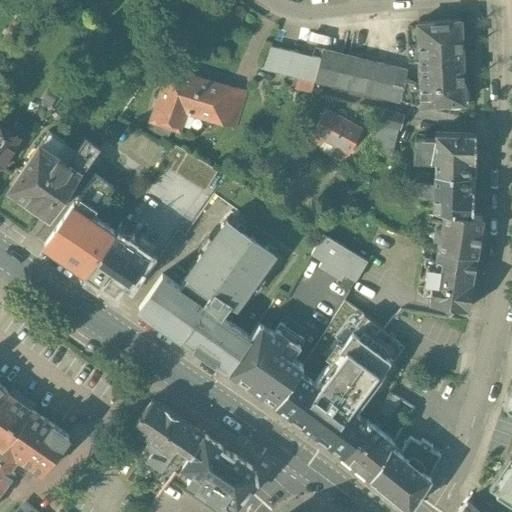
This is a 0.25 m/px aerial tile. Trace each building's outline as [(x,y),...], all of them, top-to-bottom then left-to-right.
[(460,20),(417,22),(420,84),(420,85),(421,104),(421,105),(447,103),(451,105),(456,106),(460,105),(464,102),(466,98),(467,93),(466,89),(463,85),(460,20)] [(321,59),(269,46),(261,68),(315,81),(321,59)] [(407,72),(323,50),(321,59),(315,81),(400,102),(401,99),(406,80),(407,72)] [(212,85),(168,71),(159,100),(157,99),(149,121),(178,132),(184,112),(220,124),(228,101),(224,100),(228,88),(212,83),(212,85)] [(420,84),(406,80),(401,99),(406,102),(413,104),(421,104),(420,85),(420,84)] [(362,132),(325,109),(316,126),(309,138),(310,139),(321,145),(324,140),(348,155),(362,132)] [(402,115),(384,110),(378,123),(397,128),(399,129),(402,115)] [(306,121),(297,137),(307,143),(310,139),(309,138),(316,126),(306,121)] [(397,128),(378,123),(373,134),(394,140),(397,128)] [(19,139),(0,125),(0,166),(2,168),(15,149),(13,148),(19,139)] [(66,164),(55,156),(64,143),(50,132),(10,189),(26,200),(25,201),(41,212),(41,211),(50,217),(80,175),(99,148),(85,138),(66,164)] [(476,134),(436,133),(435,139),(415,138),(415,147),(415,163),(434,163),(434,173),(476,175),(476,158),(475,158),(476,134)] [(394,140),(373,134),(364,151),(392,157),(392,156),(390,156),(394,140)] [(219,172),(207,164),(193,184),(205,192),(219,172)] [(476,175),(434,173),(434,181),(414,180),(414,196),(434,197),(434,210),(443,211),(472,215),(473,192),(475,192),(476,175)] [(94,176),(74,205),(73,204),(44,245),(84,274),(114,232),(91,216),(101,201),(103,203),(113,188),(94,176)] [(348,213),(338,208),(332,220),(341,225),(348,213)] [(472,215),(443,211),(440,229),(435,228),(433,241),(438,241),(437,249),(476,255),(478,243),(480,234),(480,233),(482,217),(472,215)] [(275,254),(227,219),(187,274),(236,308),(275,254)] [(341,225),(332,220),(324,235),(333,241),(341,225)] [(148,255),(114,232),(84,274),(114,294),(125,279),(129,282),(148,255)] [(324,235),(323,235),(312,254),(323,261),(320,267),(341,281),(345,275),(355,281),(366,262),(333,241),(324,235)] [(476,255),(437,249),(436,258),(431,257),(429,270),(434,271),(431,288),(471,293),(473,277),(475,268),(474,268),(476,255)] [(387,275),(366,262),(355,281),(336,315),(357,328),(387,275)] [(194,290),(182,281),(178,287),(163,276),(138,310),(155,322),(154,322),(164,329),(164,328),(181,340),(204,307),(204,306),(190,296),(194,290)] [(256,327),(225,305),(218,316),(204,307),(181,340),(193,349),(214,364),(214,363),(226,372),(256,327)] [(274,334),(260,324),(226,373),(275,407),(302,366),(292,359),(303,341),(282,325),(274,334)] [(373,357),(364,372),(370,376),(351,402),(365,412),(371,403),(381,409),(391,394),(409,359),(380,346),(373,357)] [(373,357),(362,349),(352,363),(364,372),(373,357)] [(337,384),(333,390),(334,391),(330,396),(347,408),(351,402),(370,376),(364,372),(352,363),(351,363),(337,384)] [(347,408),(330,396),(334,391),(333,390),(332,390),(337,384),(325,374),(316,385),(305,377),(281,411),(323,442),(347,408)] [(0,403),(8,395),(9,395),(0,386),(0,403)] [(8,395),(0,403),(0,450),(3,453),(31,411),(8,395)] [(511,511),(511,400),(504,413),(511,417),(511,450),(485,495),(511,510),(511,511)] [(179,419),(164,408),(164,409),(153,401),(141,416),(140,415),(139,417),(140,418),(131,429),(149,442),(146,447),(154,453),(145,465),(139,474),(151,483),(152,484),(159,474),(163,478),(173,464),(168,461),(171,457),(178,448),(190,457),(204,436),(191,427),(179,419)] [(351,402),(347,408),(323,442),(343,457),(356,439),(360,442),(371,425),(381,409),(371,403),(365,412),(351,402)] [(69,438),(31,411),(3,453),(17,461),(41,476),(52,461),(69,438)] [(360,442),(356,439),(343,457),(370,479),(380,463),(391,446),(393,443),(371,425),(360,442)] [(149,442),(131,429),(117,446),(145,465),(154,453),(146,447),(149,442)] [(204,436),(190,457),(182,469),(186,472),(183,478),(178,475),(174,473),(157,496),(154,499),(166,507),(173,498),(191,510),(202,494),(196,490),(197,489),(201,482),(216,492),(238,459),(204,436)] [(410,437),(401,453),(391,446),(380,463),(370,479),(372,481),(409,511),(429,479),(431,477),(429,476),(440,455),(430,449),(433,446),(422,439),(420,443),(410,437)] [(190,457),(178,448),(171,457),(168,461),(173,464),(163,478),(159,474),(152,484),(151,483),(147,488),(157,496),(174,473),(178,475),(182,469),(190,457)] [(3,453),(0,456),(0,494),(14,475),(9,472),(17,461),(3,453)] [(253,470),(238,459),(216,492),(201,482),(197,489),(220,505),(229,492),(241,501),(255,486),(253,470)] [(477,511),(466,502),(459,511),(477,511)]
